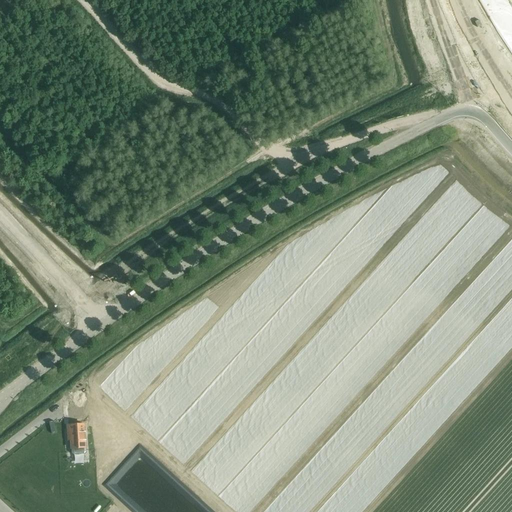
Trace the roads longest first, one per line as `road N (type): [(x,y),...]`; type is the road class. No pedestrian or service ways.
road 1 (tertiary): [(100,326),(276,208),(485,99)]
road 2 (tertiary): [(0,398),(100,326)]
